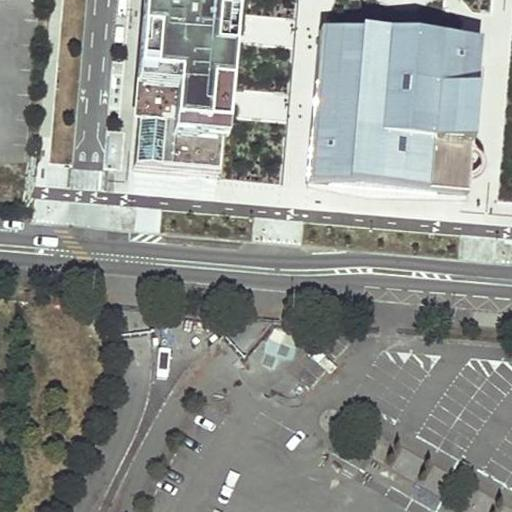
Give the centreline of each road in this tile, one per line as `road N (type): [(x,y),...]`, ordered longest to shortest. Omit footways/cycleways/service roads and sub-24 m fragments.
road 1 (residential): [(511,290),(81,252)]
road 2 (residential): [(102,0),(81,252)]
